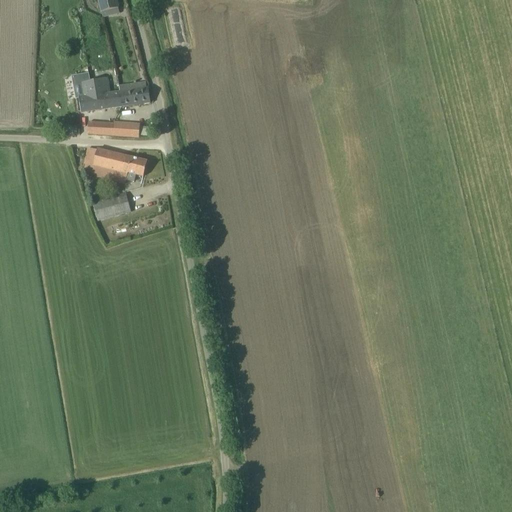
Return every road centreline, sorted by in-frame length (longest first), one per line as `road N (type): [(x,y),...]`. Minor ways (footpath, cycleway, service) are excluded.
road 1 (unclassified): [(225,511),(221,421),(167,144)]
road 2 (unclassified): [(167,144),(0,135)]
road 3 (unclassified): [(167,144),(132,0)]
